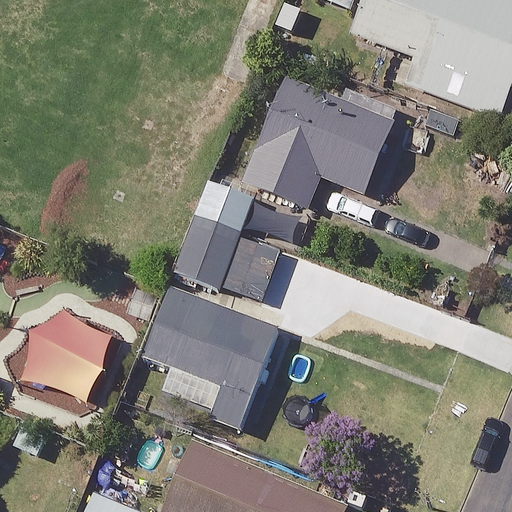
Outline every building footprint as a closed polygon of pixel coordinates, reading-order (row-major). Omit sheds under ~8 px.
[(59,0),(133,27),(120,62),(178,84),(191,48),(228,62),(250,0),(59,0)] [(511,77),(511,3),(501,0),(316,0),(357,14),(349,37),(414,60),(404,88),(497,120),(511,77)] [(338,102),(281,79),(239,184),(305,211),(319,178),(361,196),(395,113),(343,91),(338,102)] [(251,199),(208,183),(175,274),(260,305),(278,254),(237,239),(251,199)] [(279,326),(168,284),(139,360),(190,379),(178,409),(238,432),(279,326)] [(341,511),(343,507),(189,445),(161,511),(341,511)] [(133,511),(91,495),(84,511),(133,511)]
